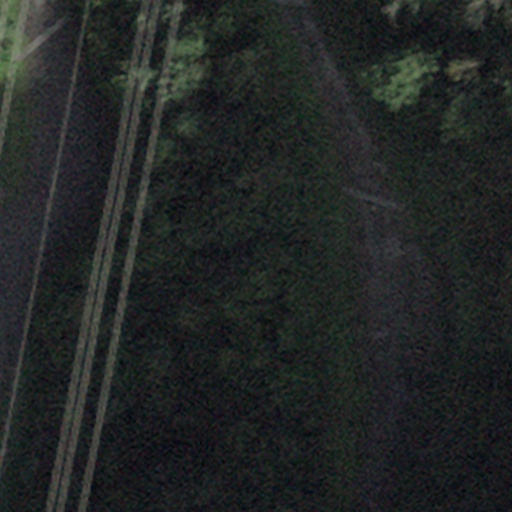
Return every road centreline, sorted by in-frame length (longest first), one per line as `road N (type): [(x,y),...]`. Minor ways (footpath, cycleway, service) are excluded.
road 1 (track): [(284,0),(359,172),(377,413),(358,511)]
road 2 (track): [(0,233),(8,237),(56,207),(62,174),(49,0)]
road 3 (track): [(0,464),(8,237)]
